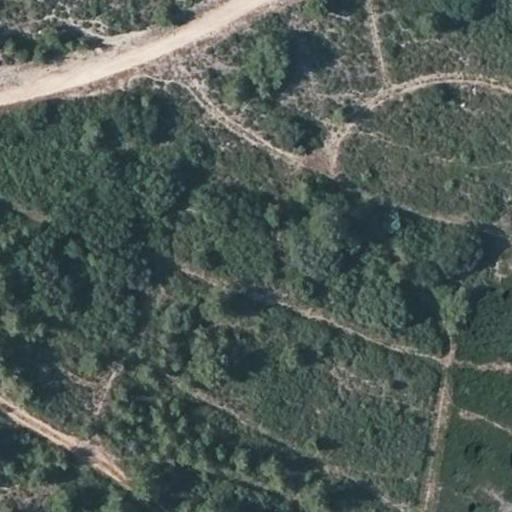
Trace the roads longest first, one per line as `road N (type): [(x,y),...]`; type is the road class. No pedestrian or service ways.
road 1 (track): [(0,90),(151,49),(246,0)]
road 2 (track): [(158,511),(97,461),(0,402)]
